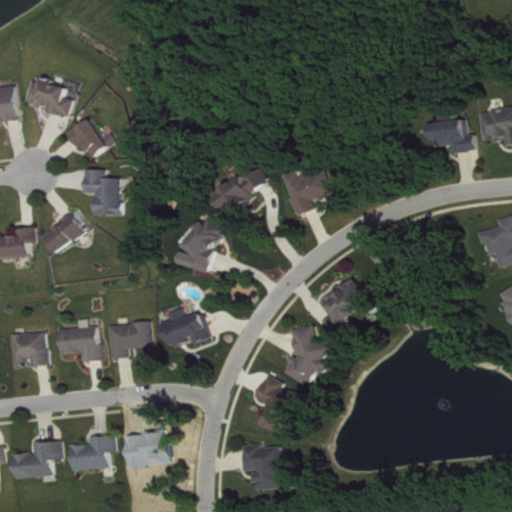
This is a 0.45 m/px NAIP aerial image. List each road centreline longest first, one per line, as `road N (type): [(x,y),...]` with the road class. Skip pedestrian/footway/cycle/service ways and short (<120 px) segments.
road 1 (residential): [(208,511),(215,416),(246,336),(310,266),(393,210),(511,183)]
road 2 (residential): [(0,408),(160,394),(221,402)]
